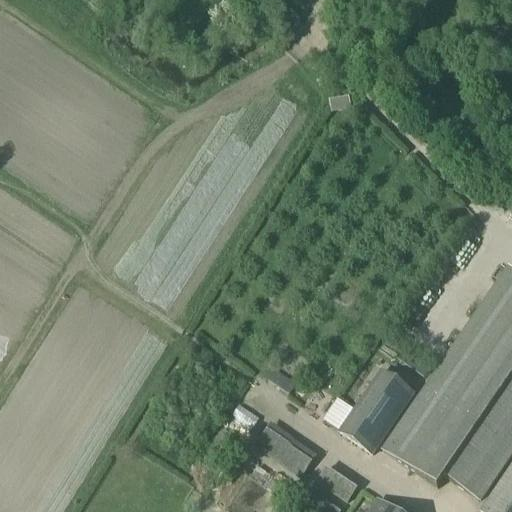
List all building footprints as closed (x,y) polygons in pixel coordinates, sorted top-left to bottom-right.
[(422,95),(411,107),(421,117),(433,105),(422,95)] [(511,273),(508,271),(382,455),(437,492),(444,481),(478,504),(511,454),(511,273)] [(292,390),(298,377),(276,368),(271,381),(292,390)] [(379,375),(338,435),(371,458),(413,398),(379,375)] [(325,417),(340,425),(353,401),(338,393),(325,417)] [(240,401),(234,417),(258,425),(263,409),(240,401)] [(267,428),(254,449),(301,480),(315,460),(267,428)] [(511,511),(511,468),(481,511),(511,511)] [(345,507),(356,492),(325,470),(314,486),(345,507)]
